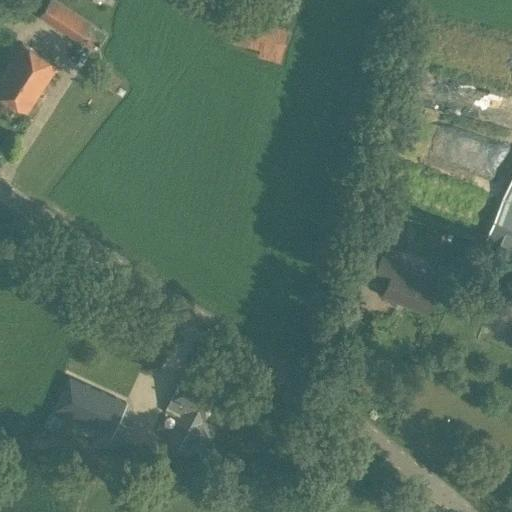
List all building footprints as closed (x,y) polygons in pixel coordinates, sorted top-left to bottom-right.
[(92,23),(57,0),(49,0),(38,16),(79,42),(92,23)] [(239,16),(233,42),(259,49),(258,56),(280,62),(289,29),(239,16)] [(59,65),(21,39),(10,55),(11,56),(0,73),(0,94),(27,111),(29,109),(30,110),(59,65)] [(122,78),(100,64),(90,79),(111,94),(122,78)] [(119,86),(115,92),(121,97),(125,90),(119,86)] [(511,172),(483,240),(511,252),(511,172)] [(400,259),(384,252),(374,277),(388,283),(383,294),(429,313),(442,281),(398,263),(400,259)] [(218,391),(185,373),(166,408),(178,414),(165,437),(190,450),(198,435),(206,437),(210,428),(201,423),(218,391)] [(126,402),(69,375),(53,408),(110,435),(126,402)]
